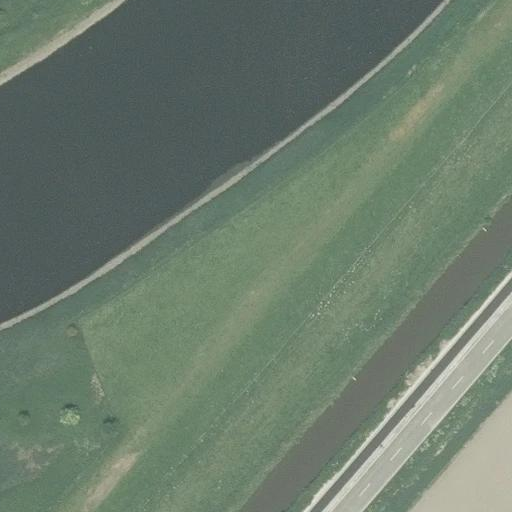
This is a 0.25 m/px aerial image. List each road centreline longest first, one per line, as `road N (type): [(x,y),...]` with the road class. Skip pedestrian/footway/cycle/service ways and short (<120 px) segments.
road 1 (track): [(501,0),(59,511)]
road 2 (secondary): [(324,511),(511,295)]
